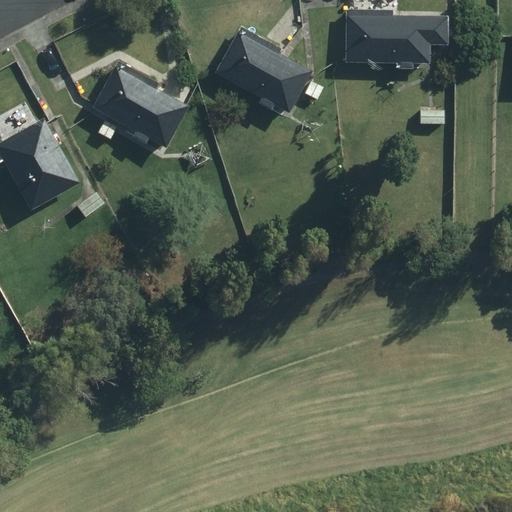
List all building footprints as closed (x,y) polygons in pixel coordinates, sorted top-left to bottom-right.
[(388,13),(342,12),(341,63),(394,64),(394,70),(406,71),(406,65),(423,65),(424,46),(442,46),(443,18),(388,17),(388,13)] [(277,52),(237,29),(211,74),(257,100),(254,106),(265,112),(268,106),(282,114),(306,73),(274,55),(277,52)] [(110,70),(89,111),(132,134),(129,139),(138,145),(141,139),(160,150),(182,109),(150,92),(154,85),(114,64),(110,70)] [(319,87),(308,82),(303,94),(314,99),(319,87)] [(442,112),(418,112),(418,124),(442,125),(442,112)] [(39,121),(0,143),(0,166),(25,211),(74,184),(52,145),(55,143),(51,136),(48,137),(39,121)] [(113,127),(102,122),(96,134),(107,140),(113,127)] [(93,194),(75,207),(82,217),(100,204),(93,194)]
